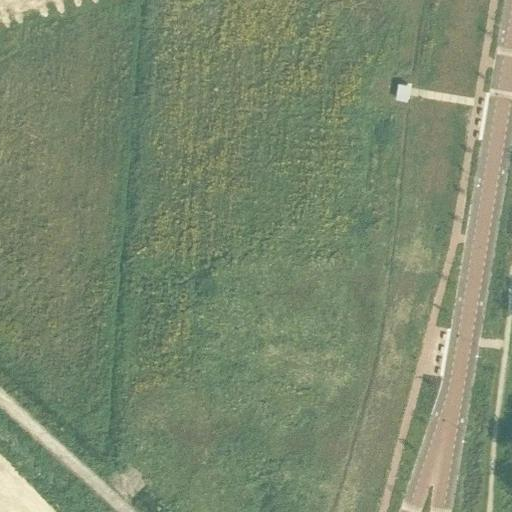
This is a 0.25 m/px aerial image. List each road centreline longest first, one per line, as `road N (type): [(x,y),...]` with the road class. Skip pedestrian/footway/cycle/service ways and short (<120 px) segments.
road 1 (residential): [(499,119),(474,113),(0,224)]
road 2 (residential): [(460,353),(424,352),(0,459)]
road 3 (unclassified): [(460,353),(499,119)]
